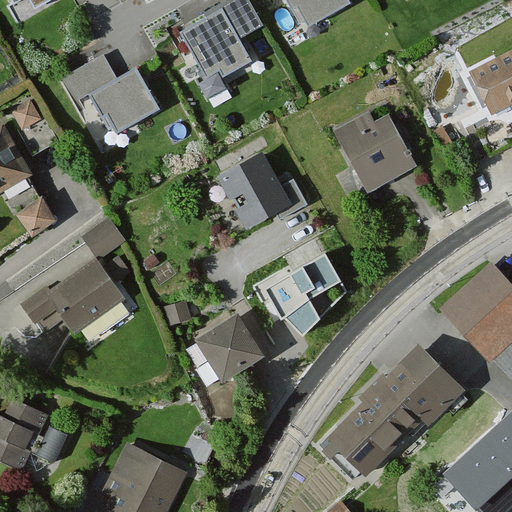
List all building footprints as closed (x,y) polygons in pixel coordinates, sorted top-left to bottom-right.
[(207,18),(180,33),(204,77),(219,68),(223,77),(250,62),(238,39),(262,25),(247,0),(225,0),(204,12),(207,18)] [(349,0),(285,0),(292,10),(297,7),(308,26),(350,1),(349,0)] [(511,47),(472,68),(493,108),(511,97),(511,47)] [(136,67),(88,94),(101,117),(107,113),(117,131),(159,108),(136,67)] [(78,99),(88,94),(74,70),(65,75),(78,99)] [(33,100),(23,108),(30,117),(40,110),(33,100)] [(369,116),(338,134),(371,194),(418,168),(388,116),(374,124),(369,116)] [(0,190),(31,171),(2,126),(0,127),(0,190)] [(287,196),(260,148),(221,170),(247,218),(287,196)] [(33,231),(58,213),(40,188),(15,207),(33,231)] [(87,237),(96,250),(115,237),(106,224),(87,237)] [(324,249),(266,281),(281,306),(284,304),(304,322),(345,286),(324,249)] [(122,257),(110,266),(120,280),(132,271),(122,257)] [(122,297),(94,261),(53,293),(49,286),(24,305),(46,333),(63,320),(73,334),(122,297)] [(511,284),(492,262),(444,304),(511,380),(511,284)] [(185,302),(166,307),(170,320),(189,314),(185,302)] [(237,309),(199,334),(223,372),(262,347),(237,309)] [(323,440),(363,480),(420,422),(425,428),(460,393),(413,348),(383,378),(379,375),(355,400),(359,404),(323,440)] [(29,453),(21,449),(29,433),(35,436),(44,418),(11,402),(2,419),(0,417),(0,464),(18,474),(29,453)] [(511,404),(437,470),(474,511),(508,511),(511,509),(511,404)] [(166,511),(186,476),(125,445),(98,495),(109,501),(102,511),(166,511)] [(345,511),(338,503),(328,511),(345,511)]
